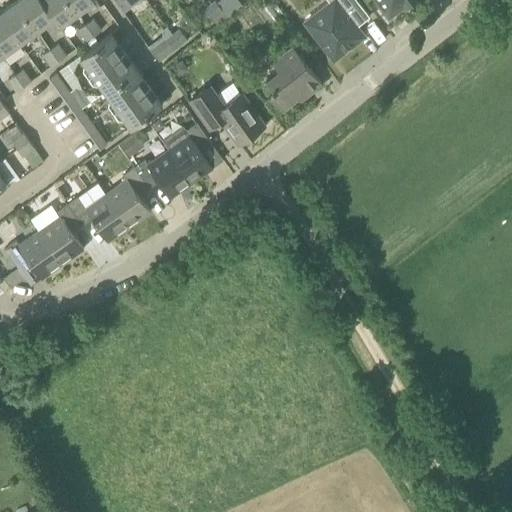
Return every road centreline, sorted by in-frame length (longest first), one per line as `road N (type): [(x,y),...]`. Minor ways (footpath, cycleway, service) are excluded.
road 1 (residential): [(10,320),(159,254),(487,0)]
road 2 (track): [(467,511),(265,172)]
